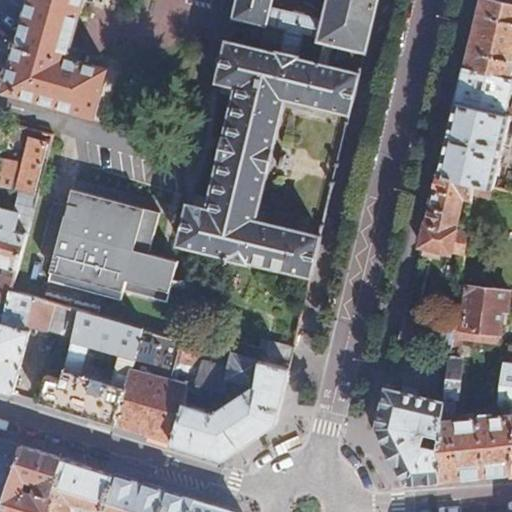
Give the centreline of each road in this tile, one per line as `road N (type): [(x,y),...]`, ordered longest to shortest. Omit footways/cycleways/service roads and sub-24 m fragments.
road 1 (unclassified): [(318,472),(433,0)]
road 2 (unknown): [(0,112),(128,158),(154,158),(191,101),(217,0)]
road 3 (residential): [(279,496),(0,412)]
road 4 (unclassified): [(511,493),(347,505)]
